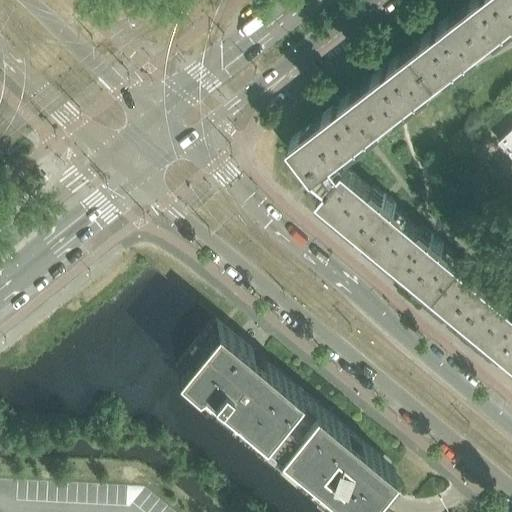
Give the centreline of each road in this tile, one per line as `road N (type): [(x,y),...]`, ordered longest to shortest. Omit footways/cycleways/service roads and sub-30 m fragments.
road 1 (tertiary): [(138,179),(511,492)]
road 2 (tertiary): [(511,418),(185,144)]
road 3 (tertiary): [(185,144),(368,0)]
road 4 (tertiary): [(304,0),(152,119)]
road 5 (tertiary): [(0,288),(138,179)]
road 6 (tertiary): [(152,119),(29,0)]
road 7 (tertiary): [(0,52),(109,155)]
road 8 (tertiary): [(109,155),(0,245)]
